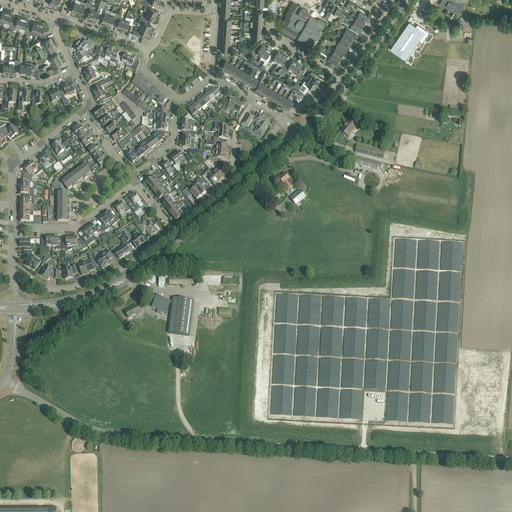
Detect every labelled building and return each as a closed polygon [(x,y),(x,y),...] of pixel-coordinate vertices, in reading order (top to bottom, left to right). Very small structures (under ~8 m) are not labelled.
[(81,2),(80,2),(76,0),(72,12),(76,14),(81,2)] [(95,9),(92,19),(97,21),(99,14),(102,15),(104,8),(104,7),(105,6),(106,2),(101,0),(100,0),(97,10),(95,9)] [(333,0),(327,0),(324,7),(329,10),(325,17),(328,19),(336,4),(333,2),(333,0)] [(441,0),(439,4),(458,15),(464,5),(457,0),(456,0),(441,0)] [(81,1),(81,2),(76,14),(81,15),(84,9),(86,9),(89,3),(86,2),(86,3),(81,1)] [(149,4),(143,1),(141,4),(145,6),(143,10),(147,12),(156,16),(159,12),(148,7),(149,4)] [(311,48),(314,44),(314,43),(314,41),(314,39),(315,39),(319,38),(322,35),(320,30),(321,28),(323,28),(324,27),(326,23),(320,19),(318,20),(311,16),(305,13),(307,10),(297,4),(293,2),(285,15),(286,16),(282,23),(285,24),(281,30),(294,38),(296,35),(299,36),(297,39),(303,42),(304,40),(305,41),(305,43),(305,45),(311,48)] [(89,3),(86,9),(89,10),(87,17),(92,19),(95,9),(96,7),(91,5),(92,4),(89,3)] [(340,6),(336,4),(328,19),(331,21),(332,20),(331,19),(335,14),(340,17),(346,7),(341,5),(340,6)] [(104,8),(102,15),(104,16),(102,22),(107,24),(110,14),(111,11),(106,10),(107,9),(104,8)] [(13,14),(8,12),(4,22),(9,24),(8,27),(11,28),(13,22),(10,21),(13,14)] [(115,16),(110,14),(107,24),(112,26),(114,19),(117,20),(119,13),(116,12),(115,16)] [(156,16),(147,12),(146,14),(143,12),(140,18),(146,21),(148,18),(154,21),(156,16)] [(351,14),(350,17),(363,25),(365,21),(367,22),(370,18),(360,12),(357,17),(351,14)] [(117,28),(122,29),(125,20),(121,18),(122,14),(119,13),(117,20),(119,21),(117,28)] [(16,23),(13,22),(10,31),(13,32),(14,29),(19,31),(23,18),(18,16),(16,23)] [(363,25),(350,17),(348,20),(353,23),(350,28),(356,31),(360,34),(363,30),(361,28),(363,25)] [(29,20),(23,18),(19,31),(20,28),(25,29),(24,33),(27,34),(29,28),(26,27),(29,20)] [(130,21),(125,20),(122,29),(127,31),(129,24),(132,25),(134,19),(131,18),(130,21)] [(146,21),(140,18),(138,23),(141,24),(140,27),(150,31),(152,26),(145,23),(146,21)] [(27,34),(26,37),(29,38),(30,34),(35,36),(36,33),(39,24),(34,22),(32,29),(29,28),(27,34)] [(409,22),(390,49),(406,60),(419,40),(425,33),(416,27),(409,22)] [(45,25),(39,24),(36,33),(41,35),(40,38),(41,39),(46,37),(46,36),(45,33),(42,32),(45,25)] [(150,31),(140,27),(139,29),(136,27),(133,34),(139,36),(141,33),(148,36),(150,31)] [(338,30),(337,33),(350,41),(352,38),(354,38),(357,34),(347,29),(344,34),(338,30)] [(350,41),(337,33),(335,36),(340,40),(337,45),(347,50),(350,46),(348,45),(350,41)] [(37,42),(36,43),(36,44),(39,46),(41,46),(42,45),(43,48),(52,43),(50,38),(47,40),(46,37),(41,39),(39,40),(40,41),(37,42)] [(79,41),(77,44),(85,51),(87,48),(89,50),(90,50),(95,44),(90,40),(88,42),(87,41),(85,44),(81,40),(80,42),(79,41)] [(43,48),(38,50),(40,55),(42,58),(49,54),(48,52),(55,48),(52,43),(43,48)] [(75,47),(74,49),(78,52),(75,56),(79,64),(82,60),(84,58),(82,56),(84,55),(86,52),(85,51),(77,44),(75,47)] [(256,53),(261,56),(266,47),(262,44),(256,53)] [(1,45),(1,59),(4,59),(4,49),(10,50),(10,49),(10,46),(1,45)] [(347,50),(337,45),(334,50),(329,46),(328,48),(327,49),(341,57),(343,54),(345,54),(347,50)] [(261,56),(260,58),(265,61),(263,64),(261,67),(264,69),(266,66),(268,61),(270,58),(267,57),(271,50),(270,50),(271,49),(268,47),(267,48),(266,47),(261,56)] [(101,51),(100,56),(99,58),(105,60),(106,57),(111,59),(114,49),(111,48),(111,49),(109,48),(107,53),(101,51)] [(117,50),(114,49),(111,59),(110,62),(118,65),(120,58),(118,57),(119,52),(117,51),(117,50)] [(341,57),(327,49),(325,52),(331,56),(328,61),(338,67),(340,62),(338,61),(341,57)] [(271,56),(268,61),(271,63),(272,60),(277,63),(282,54),(278,51),(274,57),(271,56)] [(49,54),(42,58),(43,61),(45,60),(48,64),(50,63),(60,59),(57,54),(51,57),(49,54)] [(123,59),(120,58),(118,65),(121,66),(122,63),(127,64),(130,55),(127,54),(125,54),(123,59)] [(287,57),(282,54),(277,63),(282,66),(280,68),(283,70),(286,65),(284,63),(287,57)] [(134,56),(130,55),(127,64),(126,68),(132,70),(137,71),(139,64),(134,62),(135,57),(133,57),(134,56)] [(62,64),(60,59),(50,63),(53,68),(48,70),(50,74),(61,69),(59,65),(62,64)] [(8,65),(8,74),(8,73),(14,73),(14,67),(14,66),(17,67),(17,60),(14,60),(14,64),(9,64),(8,65)] [(17,60),(17,67),(20,67),(20,68),(19,74),(25,74),(25,75),(25,66),(26,65),(20,65),(20,60),(17,60)] [(297,63),(292,60),(289,66),(286,65),(283,70),(288,73),(289,70),(292,72),(297,63)] [(221,68),(226,71),(230,64),(226,61),(221,68)] [(2,74),(8,74),(8,65),(3,65),(3,62),(0,62),(0,63),(0,64),(0,68),(3,69),(2,74)] [(25,66),(25,75),(30,76),(31,71),(32,71),(34,71),(39,68),(36,64),(34,64),(32,64),(32,63),(26,62),(26,65),(25,66)] [(302,66),(297,63),(292,72),(297,75),(295,77),(298,79),(301,73),(298,72),(302,66)] [(235,66),(230,64),(226,71),(231,74),(235,66)] [(88,71),(84,73),(85,75),(84,75),(86,78),(95,74),(98,73),(94,66),(92,68),(92,69),(88,71)] [(240,69),(235,66),(231,74),(235,77),(240,69)] [(244,72),(240,69),(235,77),(240,79),(244,72)] [(249,75),(244,72),(240,79),(245,82),(249,75)] [(95,74),(86,78),(87,82),(88,81),(89,83),(93,81),(95,84),(99,81),(101,80),(103,79),(102,77),(100,78),(98,73),(95,74)] [(309,73),(306,78),(309,79),(317,85),(320,80),(314,76),(310,74),(309,73)] [(254,77),(249,75),(245,82),(249,85),(254,77)] [(136,86),(143,78),(141,77),(140,78),(138,76),(132,83),(136,86)] [(259,80),(254,77),(249,85),(254,88),(259,80)] [(144,80),(143,78),(136,86),(140,90),(146,83),(144,81),(144,80)] [(317,85),(309,79),(307,82),(305,81),(299,90),(304,93),(308,86),(315,90),(317,85)] [(259,82),(255,90),(260,93),(264,85),(259,82)] [(64,84),(61,86),(66,95),(74,91),(70,83),(65,86),(64,84)] [(146,83),(140,90),(144,93),(151,85),(149,84),(148,85),(146,83)] [(155,88),(151,85),(144,93),(149,96),(155,88)] [(269,88),(264,85),(260,93),(264,95),(269,88)] [(101,87),(97,89),(92,91),(93,93),(94,96),(103,92),(101,87)] [(211,87),(208,89),(215,98),(220,94),(219,93),(218,93),(215,88),(214,89),(211,87)] [(52,102),(60,98),(56,88),(53,90),(54,91),(48,94),(52,102)] [(157,90),(155,88),(149,96),(153,100),(159,93),(156,91),(157,90)] [(274,91),(269,88),(264,95),(269,98),(274,91)] [(211,101),(215,98),(208,89),(205,92),(207,95),(206,96),(211,101)] [(9,91),(8,95),(5,95),(4,110),(8,110),(9,103),(15,104),(16,92),(9,91)] [(278,93),(274,91),(269,98),(274,101),(278,93)] [(30,93),(22,92),(22,99),(19,98),(18,107),(22,108),(22,104),(29,105),(30,93)] [(103,92),(94,96),(96,99),(97,101),(102,99),(103,101),(107,99),(108,99),(112,97),(111,94),(106,97),(103,92)] [(43,94),(36,93),(36,99),(32,99),(32,108),(36,108),(36,105),(43,106),(43,94)] [(159,93),(153,100),(151,102),(155,105),(157,103),(164,95),(162,94),(161,95),(159,93)] [(283,96),(278,93),(274,101),(278,104),(283,96)] [(203,94),(199,97),(206,105),(211,101),(206,96),(205,97),(203,94)] [(164,95),(157,103),(161,107),(161,109),(166,109),(167,109),(167,105),(165,103),(167,100),(165,98),(165,97),(164,95)] [(288,99),(283,96),(278,104),(283,106),(288,99)] [(206,105),(199,97),(196,99),(198,102),(197,103),(202,109),(206,105)] [(139,100),(135,104),(138,107),(144,101),(140,98),(139,100)] [(292,102),(288,99),(283,106),(288,109),(292,102)] [(228,109),(233,112),(238,102),(235,100),(234,101),(232,100),(229,105),(226,103),(223,109),(226,111),(227,111),(228,109)] [(191,104),(197,112),(202,109),(197,103),(196,104),(194,101),(191,104)] [(242,104),(238,102),(233,112),(238,114),(236,118),(240,120),(243,114),(240,112),(244,106),(242,105),(242,104)] [(199,114),(197,112),(191,104),(187,106),(190,109),(188,110),(193,116),(194,117),(195,118),(199,114)] [(95,113),(93,114),(97,119),(102,115),(104,118),(109,113),(107,111),(108,111),(104,106),(101,107),(97,111),(97,110),(96,110),(95,110),(94,111),(94,112),(95,113)] [(99,121),(103,127),(108,123),(110,125),(113,123),(115,121),(113,118),(114,118),(110,113),(109,113),(104,118),(99,121)] [(254,121),(255,119),(254,117),(249,113),(242,124),(248,127),(252,120),(254,121)] [(254,121),(257,122),(255,125),(256,127),(257,128),(255,132),(262,136),(269,124),(268,123),(267,121),(268,119),(258,113),(255,119),(254,121)] [(182,120),(182,126),(192,127),(193,121),(193,120),(188,114),(187,114),(188,115),(183,119),(183,121),(182,120)] [(340,131),(344,134),(347,137),(348,136),(350,134),(351,135),(353,131),(356,127),(352,124),(348,121),(346,124),(346,125),(344,127),(344,126),(340,131)] [(117,128),(113,123),(110,125),(105,129),(109,134),(114,130),(116,133),(121,129),(119,126),(117,128)] [(216,123),(215,123),(214,128),(212,130),(212,132),(216,132),(218,132),(218,133),(228,133),(228,127),(221,127),(221,124),(216,123)] [(7,125),(0,128),(0,130),(4,135),(8,132),(11,138),(18,134),(13,125),(13,126),(12,125),(11,124),(10,124),(9,124),(8,124),(7,125)] [(72,130),(76,135),(85,128),(83,126),(81,128),(79,126),(77,127),(72,130)] [(181,127),(180,130),(182,130),(181,132),(187,132),(186,135),(195,135),(197,135),(197,132),(193,132),(194,127),(192,127),(190,127),(182,126),(182,127),(181,127)] [(76,135),(74,136),(78,140),(85,134),(84,132),(86,130),(85,128),(76,135)] [(241,128),(239,131),(251,137),(252,134),(241,128)] [(116,133),(111,136),(115,142),(116,141),(118,143),(127,136),(129,134),(125,129),(122,131),(121,129),(119,130),(116,133)] [(157,133),(153,136),(159,145),(161,143),(160,142),(163,140),(161,137),(163,135),(163,131),(158,131),(157,133)] [(214,138),(213,142),(216,142),(220,142),(220,139),(228,139),(228,133),(218,133),(218,132),(216,132),(215,138),(214,138)] [(90,134),(87,136),(85,134),(78,140),(81,144),(82,143),(92,136),(90,134)] [(183,137),(183,143),(195,144),(195,135),(186,135),(186,138),(183,137)] [(93,138),(92,136),(82,143),(86,148),(88,146),(92,143),(90,140),(93,138)] [(159,145),(153,136),(149,140),(154,147),(157,145),(158,146),(159,145)] [(154,147),(149,140),(145,143),(151,151),(153,150),(152,149),(154,147)] [(55,151),(58,155),(65,150),(66,151),(70,148),(65,141),(61,144),(60,144),(59,142),(53,147),(56,151),(55,151)] [(151,151),(145,143),(140,146),(146,154),(151,151)] [(195,144),(183,143),(182,148),(190,149),(189,154),(195,157),(195,149),(194,149),(195,144)] [(94,145),(90,148),(88,150),(91,155),(100,148),(99,146),(96,148),(94,145)] [(375,158),(376,155),(384,157),(386,152),(357,145),(355,152),(375,158)] [(146,154),(140,146),(136,149),(141,157),(144,155),(145,156),(146,154)] [(91,155),(95,159),(101,154),(99,152),(102,150),(100,148),(91,155)] [(132,149),(130,151),(138,161),(140,160),(139,158),(141,157),(136,149),(133,151),(132,149)] [(138,161),(130,151),(128,152),(130,154),(127,156),(133,163),(135,161),(136,162),(138,161)] [(174,154),(180,162),(182,165),(187,162),(180,152),(178,153),(178,152),(174,154)] [(44,153),(38,158),(41,162),(39,163),(42,167),(44,165),(49,162),(53,164),(56,162),(50,154),(47,156),(44,153)] [(101,154),(95,159),(98,163),(107,156),(105,154),(102,156),(101,154)] [(172,158),(171,159),(176,165),(173,167),(178,172),(180,171),(180,169),(179,168),(180,167),(178,164),(180,162),(174,154),(171,157),(172,158)] [(189,154),(185,158),(189,163),(195,158),(196,158),(195,157),(189,154)] [(70,156),(61,163),(63,166),(73,159),(70,156)] [(108,158),(107,156),(98,163),(101,168),(107,163),(105,160),(108,158)] [(348,161),(347,166),(352,167),(351,168),(354,169),(355,164),(381,170),(382,163),(375,161),(354,156),(352,163),(348,161)] [(32,162),(28,166),(34,173),(36,176),(43,170),(37,163),(34,165),(32,162)] [(164,162),(161,164),(162,165),(162,166),(170,176),(173,174),(172,173),(174,172),(169,166),(166,162),(165,163),(164,162)] [(218,163),(217,163),(217,167),(217,169),(212,173),(209,169),(212,173),(219,182),(224,177),(219,172),(222,169),(223,163),(218,163)] [(85,164),(82,166),(73,173),(79,181),(84,178),(85,179),(88,177),(86,176),(91,172),(85,164)] [(34,173),(28,166),(24,169),(25,171),(23,173),(24,175),(23,176),(24,178),(32,182),(33,180),(32,179),(34,177),(31,174),(34,173)] [(219,182),(209,169),(206,172),(206,173),(201,177),(203,179),(207,183),(210,180),(214,186),(219,182)] [(79,181),(73,173),(62,182),(63,184),(64,185),(68,190),(72,187),(73,188),(76,186),(75,185),(79,181)] [(285,174),(279,179),(282,183),(283,184),(288,190),(291,187),(295,184),(290,178),(289,178),(285,174)] [(149,186),(157,181),(153,176),(146,182),(149,186)] [(24,183),(21,183),(21,188),(30,188),(34,188),(34,183),(31,183),(32,182),(24,178),(24,183)] [(196,182),(197,183),(196,184),(195,183),(192,185),(195,188),(202,197),(206,193),(201,186),(202,186),(204,183),(201,180),(200,178),(196,182)] [(157,181),(149,186),(153,191),(162,184),(160,182),(159,183),(157,181)] [(53,184),(51,187),(52,188),(59,191),(59,192),(62,192),(62,189),(58,187),(53,184)] [(162,184),(153,191),(156,195),(163,189),(162,187),(163,185),(162,184)] [(30,188),(21,188),(21,194),(23,194),(23,197),(29,197),(34,197),(34,188),(30,188)] [(166,188),(163,189),(156,195),(159,199),(161,198),(163,201),(171,194),(166,188)] [(187,188),(182,193),(188,199),(192,196),(191,196),(192,195),(197,200),(202,197),(195,188),(191,191),(190,191),(187,188)] [(296,206),(296,205),(298,207),(301,204),(300,202),(306,197),(306,198),(307,194),(304,190),(302,192),(300,190),(290,198),(296,206)] [(59,192),(58,192),(58,207),(68,207),(68,202),(70,202),(70,198),(68,198),(68,192),(62,192),(59,192)] [(127,203),(130,207),(135,213),(141,209),(137,203),(140,201),(134,193),(131,196),(130,195),(131,196),(129,197),(131,200),(127,203)] [(171,194),(163,201),(164,203),(163,204),(166,208),(174,203),(176,201),(172,196),(171,194)] [(29,197),(23,197),(23,200),(21,200),(21,205),(30,206),(33,205),(34,197),(29,197)] [(178,202),(175,205),(174,203),(166,208),(169,213),(177,207),(180,204),(178,202)] [(115,208),(118,212),(120,214),(124,211),(126,213),(131,210),(126,204),(124,206),(121,203),(115,208)] [(68,213),(68,211),(68,207),(58,207),(58,222),(68,222),(68,216),(70,216),(70,213),(68,213)] [(180,211),(177,207),(169,213),(173,217),(180,211)] [(184,216),(180,211),(173,217),(176,221),(184,216)] [(104,216),(110,224),(112,226),(120,220),(116,216),(113,218),(109,212),(104,216)] [(110,224),(104,216),(100,219),(104,225),(101,227),(104,231),(105,232),(110,228),(108,226),(110,224)] [(144,221),(138,225),(143,233),(146,230),(151,237),(158,232),(157,231),(160,229),(156,224),(154,226),(150,222),(147,225),(144,221)] [(89,226),(87,228),(93,236),(97,233),(98,234),(102,230),(101,228),(98,224),(94,227),(93,225),(90,227),(89,226)] [(84,235),(81,237),(84,241),(85,243),(88,246),(96,240),(93,236),(87,228),(85,229),(85,230),(82,233),(84,235)] [(123,228),(120,230),(119,231),(122,235),(124,237),(127,242),(131,239),(126,232),(123,228)] [(110,232),(104,238),(107,240),(112,234),(110,232)] [(131,241),(134,245),(137,249),(140,246),(139,246),(145,241),(140,234),(131,241)] [(41,244),(41,249),(41,250),(47,254),(47,250),(49,250),(49,246),(52,247),(52,237),(46,237),(46,244),(41,244)] [(58,238),(52,237),(52,247),(56,247),(56,250),(62,250),(62,249),(62,244),(58,244),(58,238)] [(72,238),(73,247),(80,246),(80,248),(81,247),(82,250),(87,248),(85,244),(83,244),(81,240),(78,241),(77,237),(72,238)] [(127,242),(124,237),(120,240),(123,244),(121,245),(122,247),(115,252),(120,259),(130,252),(126,247),(129,245),(127,242)] [(73,249),(72,238),(66,238),(66,240),(66,243),(63,243),(63,250),(67,250),(67,252),(73,249)] [(23,248),(23,251),(34,251),(34,249),(34,244),(31,244),(31,240),(20,240),(20,246),(23,246),(23,248)] [(98,262),(100,265),(102,269),(111,263),(109,260),(113,257),(110,253),(109,250),(99,257),(101,259),(98,262)] [(34,270),(37,266),(40,262),(34,258),(34,257),(33,256),(31,256),(31,252),(23,252),(23,256),(24,256),(24,258),(25,259),(25,260),(29,263),(27,266),(30,268),(30,267),(34,270)] [(94,259),(93,257),(89,258),(91,262),(79,266),(82,275),(86,274),(86,273),(94,270),(92,265),(96,264),(94,259)] [(44,271),(43,271),(41,275),(48,279),(50,276),(51,277),(51,278),(54,278),(54,279),(58,280),(58,271),(54,270),(54,272),(53,271),(53,270),(46,266),(44,271)] [(78,274),(75,266),(72,267),(72,268),(63,270),(64,275),(65,280),(73,278),(72,275),(74,272),(75,275),(78,274)] [(194,273),(169,273),(169,285),(194,285),(194,273)] [(161,283),(161,287),(164,287),(164,278),(155,277),(154,285),(157,285),(157,283),(161,283)] [(158,295),(152,307),(158,310),(156,313),(157,313),(160,315),(162,312),(163,313),(165,314),(166,314),(171,302),(158,295)] [(172,317),(169,334),(189,336),(194,301),(184,299),(174,298),(172,317)] [(125,311),(127,316),(129,318),(137,314),(137,315),(141,313),(140,313),(137,305),(125,311)]
